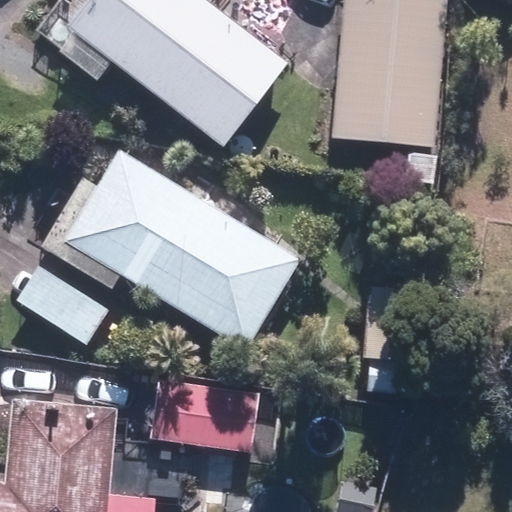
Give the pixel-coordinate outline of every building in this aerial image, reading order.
[(204,0),(86,0),(64,29),(224,153),(291,66),(204,0)] [(344,0),(330,140),(432,151),(448,0),(344,0)] [(73,166),(27,243),(114,295),(123,280),(247,353),(302,260),(116,150),(98,181),(73,166)] [(36,268),(16,302),(91,347),(112,313),(36,268)] [(370,286),(361,361),(411,367),(419,292),(370,286)] [(263,389),(159,378),(152,444),(255,455),(263,389)] [(0,483),(0,511),(156,511),(158,501),(108,496),(117,409),(11,399),(2,483),(0,483)]
